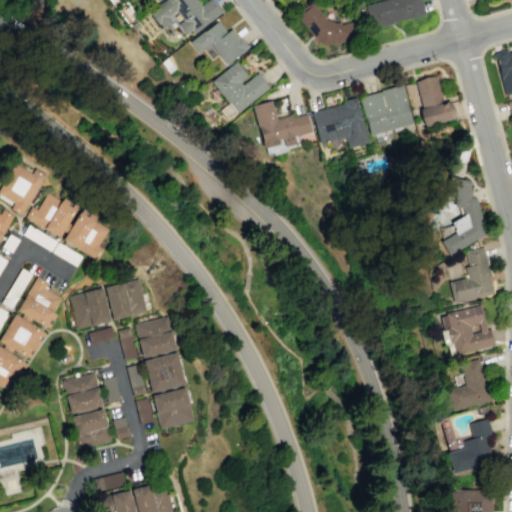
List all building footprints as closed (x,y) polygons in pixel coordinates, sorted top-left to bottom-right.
[(176,23),(182,19),(174,9),(167,15),(170,20),(160,27),(157,22),(156,23),(147,12),(163,0),(195,0),(199,5),(205,0),(214,0),(222,10),(192,33),(189,29),(184,33),(176,23)] [(364,5),(381,0),(419,0),(423,14),(370,28),(364,5)] [(310,1),(324,19),(333,22),(339,21),(339,24),(354,20),(358,37),(332,44),(330,43),(321,44),(320,43),(314,38),(313,38),(294,13),(310,1)] [(209,43),(196,52),(188,41),(216,20),(225,31),(230,28),(245,48),(224,63),(209,43)] [(511,92),(504,95),(492,53),(505,49),(506,52),(511,50),(511,92)] [(234,61),(209,80),(235,112),(268,87),(256,72),(241,84),(238,81),(246,75),(234,61)] [(414,81),(421,108),(419,109),(423,126),(453,118),(448,100),(442,102),(435,75),(414,81)] [(357,96),(400,84),(411,123),(368,135),(357,96)] [(310,112),(342,103),(341,100),(354,97),(366,142),(346,148),(343,136),(318,143),(310,112)] [(251,105),(269,100),(274,119),(290,114),(291,117),(304,113),(309,131),(295,135),(298,145),(287,148),(288,151),(271,156),(270,152),(265,154),(263,147),(261,147),(259,141),(261,140),(251,105)] [(0,195),(0,185),(13,163),(31,173),(34,168),(44,174),(20,215),(9,209),(13,202),(0,195)] [(474,198),(469,197),(471,188),(468,188),(470,181),(449,176),(445,196),(454,197),(452,206),(461,208),(462,214),(449,222),(453,228),(451,229),(453,232),(439,241),(448,255),(483,232),(474,198)] [(46,193),(74,209),(58,237),(30,220),(25,217),(31,207),(36,210),(46,193)] [(2,208),(13,215),(0,236),(0,208),(1,209),(2,208)] [(61,239),(79,210),(108,227),(97,245),(102,248),(95,259),(90,257),(61,239)] [(27,224),(55,241),(49,251),(21,234),(27,224)] [(0,246),(8,233),(18,239),(10,253),(0,246)] [(56,241),(80,256),(74,266),(50,252),(56,241)] [(446,281),(451,302),(491,294),(482,247),(464,251),(467,265),(463,266),(465,277),(446,281)] [(0,300),(20,267),(30,274),(9,308),(0,302),(0,300)] [(43,327),(15,310),(32,282),(36,276),(46,282),(43,288),(60,299),(43,327)] [(102,287),(136,278),(144,311),(110,320),(102,287)] [(66,295),(100,287),(108,320),(74,328),(66,295)] [(449,341),(442,313),(478,304),(485,329),(488,328),(492,344),(455,353),(452,340),(449,341)] [(0,343),(0,334),(13,314),(40,331),(24,358),(0,343)] [(136,339),(132,324),(135,323),(134,318),(137,317),(138,322),(165,315),(169,330),(136,339)] [(87,332),(111,326),(114,338),(89,344),(87,332)] [(115,329),(127,327),(129,335),(117,338),(115,329)] [(141,360),(174,352),(169,330),(136,339),(141,360)] [(117,338),(129,335),(130,335),(136,357),(123,360),(117,338)] [(0,348),(22,362),(5,389),(0,386),(0,348)] [(150,395),(141,360),(174,352),(182,387),(150,395)] [(450,410),(491,399),(488,385),(486,386),(481,369),(479,370),(476,358),(459,362),(463,377),(461,377),(463,384),(445,389),(450,410)] [(125,366),(137,364),(145,393),(133,396),(125,366)] [(60,380),(92,372),(101,406),(70,414),(60,380)] [(101,379),(113,376),(119,400),(106,403),(101,379)] [(158,428),(191,420),(182,387),(150,395),(158,428)] [(146,397),(152,422),(140,425),(134,400),(146,397)] [(101,410),(109,441),(78,449),(70,418),(101,410)] [(470,437),(466,422),(486,417),(491,435),(485,436),(493,464),(469,471),(468,468),(451,472),(446,452),(463,448),(460,440),(470,437)] [(111,421),(124,418),(128,435),(115,439),(111,421)] [(99,491),(96,479),(121,472),(124,484),(99,491)] [(135,511),(131,491),(150,487),(150,488),(164,485),(170,511),(135,511)] [(449,511),(450,489),(492,490),(491,511),(449,511)] [(128,492),(132,511),(99,511),(97,499),(128,492)]
